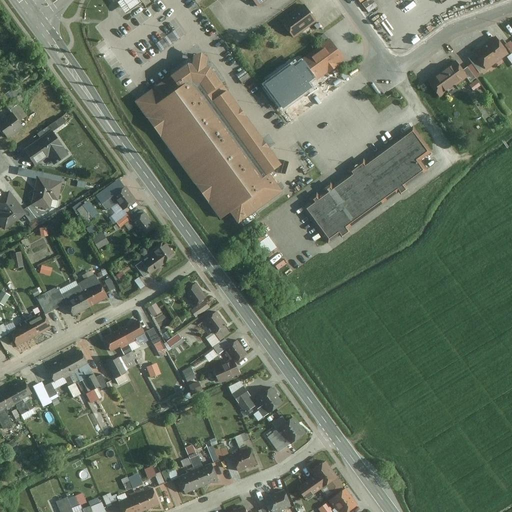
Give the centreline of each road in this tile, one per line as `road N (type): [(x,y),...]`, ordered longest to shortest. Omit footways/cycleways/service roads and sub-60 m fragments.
road 1 (secondary): [(206,258),(33,17)]
road 2 (residential): [(0,375),(206,258)]
road 3 (secondary): [(335,434),(206,258)]
road 4 (residential): [(343,0),(391,64),(511,6)]
road 5 (residential): [(185,511),(262,480),(335,434)]
road 6 (unknown): [(310,251),(291,205),(351,154)]
